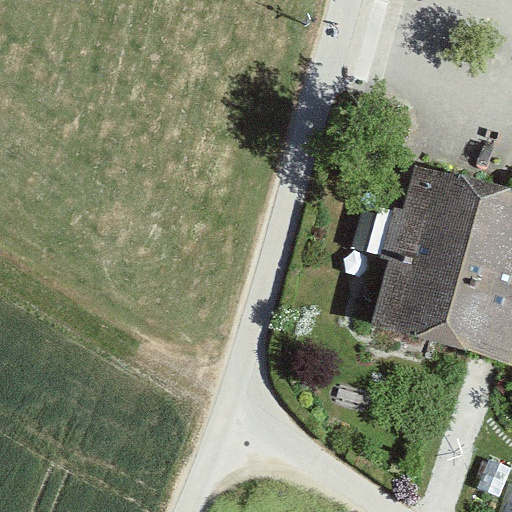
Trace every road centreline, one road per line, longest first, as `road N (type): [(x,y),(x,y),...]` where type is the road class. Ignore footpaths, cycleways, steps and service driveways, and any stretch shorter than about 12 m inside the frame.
road 1 (track): [(347,0),(235,407)]
road 2 (track): [(235,407),(392,511)]
